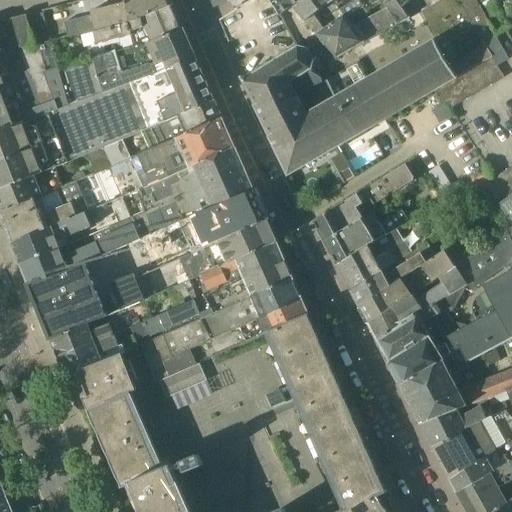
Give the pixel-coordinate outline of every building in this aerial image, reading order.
[(125,0),(126,3),(131,22),(141,19),(174,6),(171,0),(125,0)] [(336,14),(342,10),(333,0),(270,0),(280,16),(294,8),(338,57),(365,42),(354,27),(348,18),(345,14),(345,15),(325,29),(315,14),(328,4),(336,14)] [(348,18),(358,11),(366,7),(360,0),(333,0),(342,10),(345,15),(345,14),(348,18)] [(404,9),(397,0),(360,0),(366,7),(358,11),(362,16),(369,12),(369,13),(375,8),(368,0),(383,0),(389,7),(354,27),(365,42),(376,36),(377,37),(410,18),(404,9)] [(413,0),(397,0),(404,9),(413,0)] [(493,57),(497,66),(509,60),(476,0),(460,0),(475,26),(486,45),(493,57)] [(95,31),(131,22),(126,3),(92,11),(93,15),(66,22),(70,37),(79,35),(79,34),(95,31)] [(95,31),(97,43),(132,36),(135,47),(165,37),(184,30),(174,6),(141,19),(131,22),(95,31)] [(0,22),(0,38),(4,51),(16,81),(24,101),(40,95),(48,114),(105,93),(95,58),(47,71),(39,44),(35,45),(27,15),(0,22)] [(105,93),(196,59),(184,30),(165,37),(135,47),(131,48),(133,54),(136,53),(142,67),(127,72),(121,51),(95,58),(105,93)] [(438,88),(458,78),(436,41),(336,98),(317,109),(310,113),(271,135),(290,175),(438,88)] [(315,72),(316,58),(314,58),(310,52),(312,49),(310,47),(307,50),(300,48),(298,49),(291,52),(290,49),(288,51),(289,53),(278,61),(276,58),(274,59),(275,62),(262,70),(261,67),(258,69),(260,72),(248,79),(246,76),(243,78),(255,101),(254,101),(271,135),(310,113),(297,92),(309,90),(311,90),(317,109),(336,98),(328,79),(315,72)] [(24,101),(16,81),(4,51),(0,52),(0,132),(48,114),(40,95),(24,101)] [(458,78),(438,88),(450,109),(504,77),(497,66),(493,57),(458,78)] [(59,142),(206,80),(196,59),(105,93),(48,114),(59,142)] [(142,132),(215,101),(206,80),(59,142),(68,163),(87,155),(105,147),(123,140),(142,132)] [(191,133),(223,119),(215,101),(142,132),(151,151),(191,133)] [(68,163),(59,142),(48,114),(0,132),(0,190),(35,176),(55,168),(68,163)] [(122,198),(136,192),(236,148),(223,119),(191,133),(151,151),(132,159),(113,167),(110,168),(122,198)] [(113,167),(132,159),(123,140),(105,147),(113,167)] [(96,174),(110,168),(113,167),(105,147),(87,155),(96,174)] [(145,213),(245,169),(236,148),(136,192),(145,212),(145,213)] [(327,242),(374,213),(375,212),(368,201),(372,199),(375,204),(404,186),(408,192),(419,185),(406,165),(316,221),(327,242)] [(350,167),(340,173),(346,183),(356,177),(350,167)] [(511,239),(511,167),(492,181),(499,198),(501,204),(511,222),(511,227),(508,230),(511,239)] [(0,210),(1,213),(64,187),(55,168),(35,176),(0,190),(0,210)] [(194,216),(254,190),(245,169),(145,213),(145,212),(132,218),(133,218),(141,239),(194,216)] [(480,205),(499,198),(492,181),(488,172),(470,180),(480,205)] [(1,213),(13,243),(78,216),(85,212),(89,211),(77,182),(51,193),(64,187),(1,213)] [(254,190),(194,216),(208,247),(268,221),(254,190)] [(21,264),(61,248),(68,245),(66,237),(91,227),(88,219),(85,212),(78,216),(13,243),(21,264)] [(401,224),(409,219),(404,212),(389,220),(381,225),(374,213),(327,242),(339,264),(396,229),(402,225),(401,224)] [(133,218),(94,235),(97,242),(103,256),(141,239),(133,218)] [(191,281),(277,243),(268,221),(208,247),(181,259),(190,280),(191,281)] [(353,291),(413,252),(405,240),(404,241),(396,229),(339,264),(353,291)] [(511,239),(508,230),(472,254),(456,266),(468,285),(471,291),(483,283),(487,292),(480,296),(479,297),(477,299),(476,301),(475,303),(474,305),(474,308),(474,310),(474,313),(475,315),(478,321),(446,338),(449,343),(437,349),(431,337),(391,363),(402,384),(461,350),(468,363),(511,339),(511,239)] [(56,276),(77,267),(85,263),(103,256),(97,242),(71,253),(70,255),(72,259),(66,261),(61,248),(21,264),(30,286),(50,278),(56,276)] [(245,280),(286,262),(277,243),(191,281),(190,280),(173,287),(182,306),(212,295),(210,290),(229,281),(243,275),(245,280)] [(361,306),(436,256),(428,243),(413,252),(353,291),(361,306)] [(455,267),(456,266),(472,254),(468,248),(450,259),(455,267)] [(455,267),(450,259),(445,251),(436,256),(361,306),(361,307),(370,324),(414,296),(437,280),(455,267)] [(142,323),(149,337),(152,336),(200,315),(202,320),(227,308),(294,279),(286,262),(245,280),(212,295),(182,306),(142,323)] [(107,315),(85,263),(77,267),(56,276),(50,278),(30,286),(51,338),(89,323),(107,315)] [(447,298),(468,285),(456,266),(455,267),(437,280),(440,285),(417,300),(414,296),(370,324),(378,339),(388,332),(389,334),(402,326),(400,324),(423,309),(423,311),(446,297),(447,298)] [(150,279),(153,290),(178,283),(174,272),(150,279)] [(134,274),(111,284),(122,310),(146,301),(136,279),(134,274)] [(164,363),(166,369),(169,376),(197,364),(191,351),(212,341),(303,300),(294,279),(227,308),(202,320),(165,335),(142,344),(146,356),(159,350),(161,356),(164,363)] [(455,311),(447,298),(446,297),(423,311),(423,309),(400,324),(402,326),(389,334),(388,332),(378,339),(391,363),(431,337),(455,323),(450,314),(455,311)] [(218,355),(265,334),(309,314),(303,300),(212,341),(218,355)] [(388,511),(378,497),(387,494),(388,493),(309,314),(265,334),(266,336),(272,333),(350,509),(345,511),(344,510),(338,511),(388,511)] [(132,327),(129,321),(128,319),(120,322),(119,320),(96,330),(92,332),(89,323),(51,338),(58,355),(59,357),(115,335),(115,336),(120,334),(132,329),(131,328),(132,327)] [(59,357),(67,377),(123,355),(122,353),(103,361),(101,354),(120,347),(115,336),(115,335),(59,357)] [(149,362),(161,356),(159,350),(146,356),(149,362)] [(470,367),(468,363),(461,350),(402,384),(422,424),(489,398),(507,391),(511,389),(511,372),(460,392),(452,377),(470,367)] [(86,411),(88,410),(88,409),(126,394),(127,396),(133,394),(132,392),(137,390),(123,355),(67,377),(74,393),(79,408),(81,410),(82,411),(84,411),(86,411)] [(151,368),(164,363),(161,356),(149,362),(151,368)] [(154,375),(166,369),(164,363),(151,368),(154,375)] [(200,363),(160,381),(173,411),(213,393),(200,363)] [(156,381),(169,376),(166,369),(154,375),(156,381)] [(268,395),(275,409),(288,402),(282,389),(268,395)] [(487,418),(511,408),(511,404),(507,391),(489,398),(422,424),(434,448),(487,418)] [(160,470),(127,396),(126,394),(88,409),(88,410),(123,489),(129,486),(140,511),(185,511),(167,469),(167,467),(160,470)] [(451,479),(492,454),(511,441),(511,408),(487,418),(434,448),(451,479)] [(489,461),(494,458),(492,454),(451,479),(459,493),(501,473),(498,470),(498,469),(495,470),(489,461)] [(200,456),(182,463),(186,473),(204,466),(200,456)] [(511,461),(498,470),(501,473),(459,493),(469,511),(495,511),(511,501),(511,461)] [(0,511),(8,511),(0,490),(0,511)] [(511,511),(511,501),(495,511),(511,511)]
